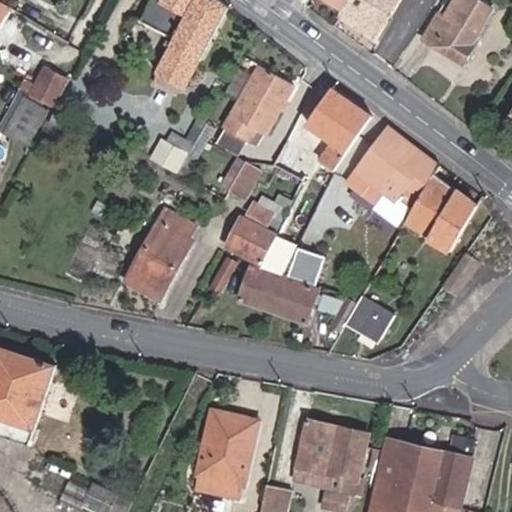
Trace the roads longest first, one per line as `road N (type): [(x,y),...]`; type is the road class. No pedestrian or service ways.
road 1 (residential): [(0,299),(154,336),(406,376),(455,359)]
road 2 (tertiary): [(511,189),(256,0)]
